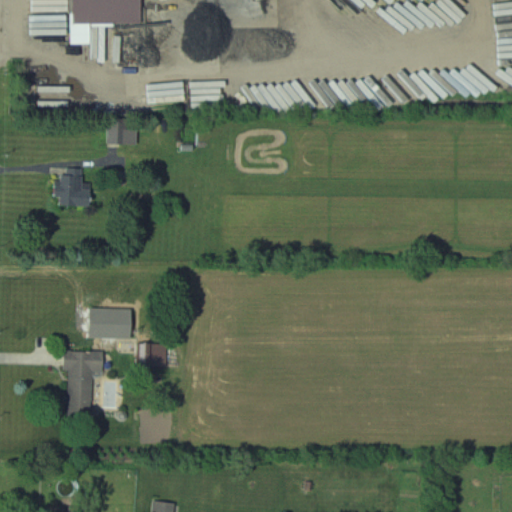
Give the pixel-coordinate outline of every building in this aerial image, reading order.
[(73,0),(74,25),(145,23),(144,0),(73,0)] [(84,190),(84,170),(69,170),(69,175),(58,175),(58,206),(94,206),(94,190),(84,190)] [(168,344),(137,344),(137,367),(168,367),(168,344)] [(94,371),(105,371),(105,351),(66,351),(66,371),(70,371),(69,412),(93,412),(94,371)] [(155,511),(175,511),(176,503),(155,503),(155,511)]
